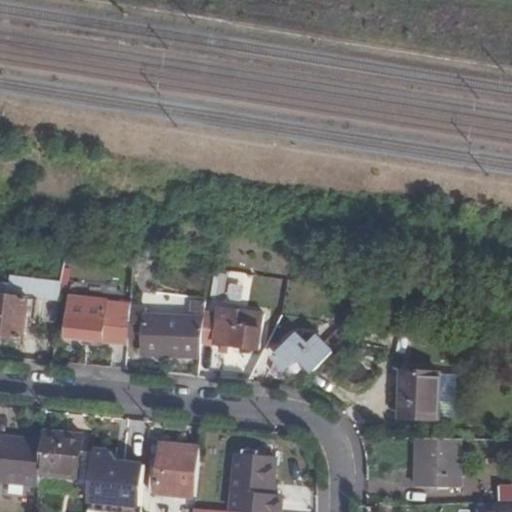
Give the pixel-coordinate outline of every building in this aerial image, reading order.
[(59,284),(0,274),(0,338),(25,341),(29,298),(58,301),(59,284)] [(131,308),(131,304),(69,299),(66,338),(127,345),(128,340),(131,308)] [(206,303),(193,301),(192,317),(146,316),(146,309),(131,308),(128,340),(144,340),(144,356),(201,358),(203,343),(206,308),(206,303)] [(239,313),(206,308),(203,343),(260,349),(262,330),(238,326),(239,313)] [(341,326),(323,344),(334,354),(359,328),(341,326)] [(316,373),(334,354),(323,344),(318,339),(309,347),(298,336),(276,358),(287,368),(300,357),(316,373)] [(403,373),(401,419),(439,420),(439,419),(441,376),(441,374),(403,373)] [(441,376),(439,419),(456,420),(458,376),(441,376)] [(93,452),(94,443),(82,442),(82,436),(45,433),(44,443),(40,475),(90,480),(93,452)] [(40,475),(44,443),(25,441),(24,445),(10,444),(10,439),(0,438),(0,482),(39,487),(40,475)] [(462,440),(418,440),(416,489),(460,489),(462,440)] [(196,499),(200,449),(162,445),(158,494),(196,499)] [(109,454),(93,452),(90,480),(89,504),(140,509),(144,468),(119,465),(118,467),(114,467),(114,460),(109,454)] [(234,511),(281,511),(283,497),(274,497),(276,460),(238,457),(235,490),(234,511)] [(511,486),(501,486),(502,503),(511,502),(511,486)]
